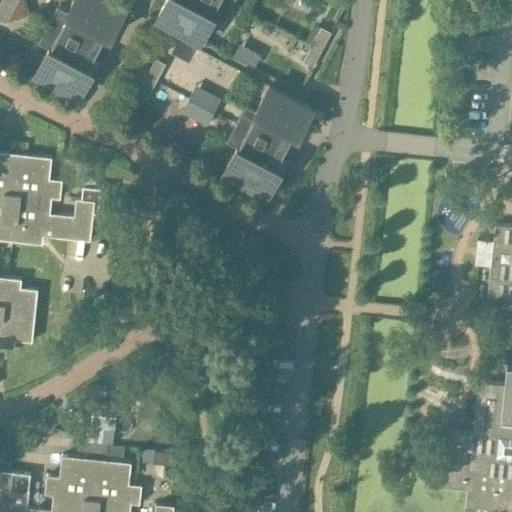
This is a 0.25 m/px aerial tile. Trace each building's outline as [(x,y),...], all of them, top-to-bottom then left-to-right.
[(0,19),(6,23),(16,5),(5,0),(0,10),(0,19)] [(50,0),(46,0),(37,17),(98,49),(107,31),(111,34),(125,8),(109,0),(73,0),(68,9),(50,0)] [(201,39),(214,14),(235,25),(244,7),(231,0),(165,0),(157,15),(157,16),(201,39)] [(79,94),(93,68),(89,66),(98,49),(37,17),(28,35),(49,46),(36,71),(62,85),(79,94)] [(331,30),(321,25),(312,43),(322,48),(331,30)] [(313,65),(322,48),(312,43),(302,60),(313,65)] [(166,62),(155,57),(146,74),(156,79),(166,62)] [(147,97),(156,79),(146,74),(137,91),(147,97)] [(285,148),(294,132),(295,131),(299,133),(313,107),(269,84),(256,108),(235,97),(225,117),(285,148)] [(267,193),(281,167),(277,165),(285,148),(225,117),(216,135),(237,145),(224,170),(267,193)] [(0,344),(15,346),(16,338),(25,339),(33,339),(38,287),(21,285),(22,277),(8,275),(0,274),(0,236),(13,238),(43,241),(44,233),(90,238),(93,211),(106,212),(108,187),(83,184),(82,197),(76,196),(74,213),(50,211),(52,195),(60,196),(62,178),(50,176),(52,155),(0,149),(0,344)] [(511,364),(507,364),(505,382),(478,379),(473,431),(447,429),(442,468),(441,483),(467,486),(465,503),(479,505),(477,511),(511,511),(511,223),(495,222),(489,276),(487,293),(505,294),(505,295),(503,312),(511,313),(511,364)] [(0,511),(173,511),(174,503),(156,501),(154,511),(130,511),(131,500),(140,501),(142,483),(129,482),(131,460),(62,453),(59,474),(47,473),(44,491),(53,492),(51,508),(27,505),(31,471),(0,467),(0,511)]
